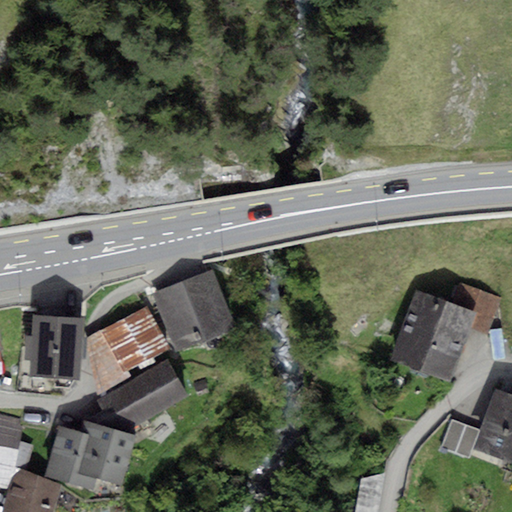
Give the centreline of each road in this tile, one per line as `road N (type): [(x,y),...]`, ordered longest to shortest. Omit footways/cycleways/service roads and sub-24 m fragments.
road 1 (primary): [(511,187),(331,208),(188,239)]
road 2 (residential): [(188,239),(178,277),(130,292),(94,328),(76,392),(49,403),(0,401)]
road 3 (residential): [(511,369),(473,379),(410,440),(387,511)]
road 4 (primary): [(188,239),(0,274)]
